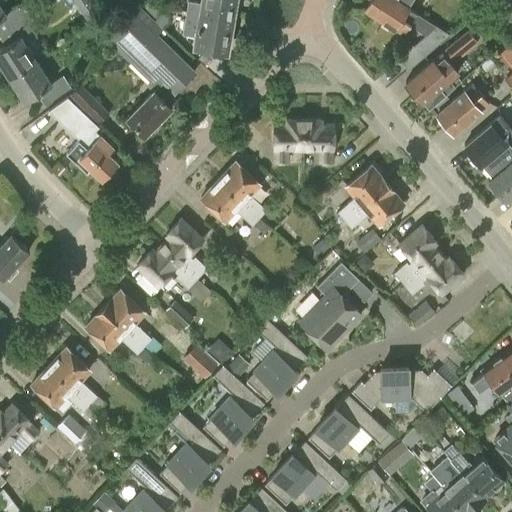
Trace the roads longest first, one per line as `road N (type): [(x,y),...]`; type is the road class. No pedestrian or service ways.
road 1 (residential): [(198,511),(322,377),(426,331),(509,263)]
road 2 (residential): [(509,263),(303,27)]
road 3 (residential): [(92,246),(303,27)]
road 4 (residential): [(92,246),(0,143)]
road 5 (residential): [(0,343),(92,246)]
